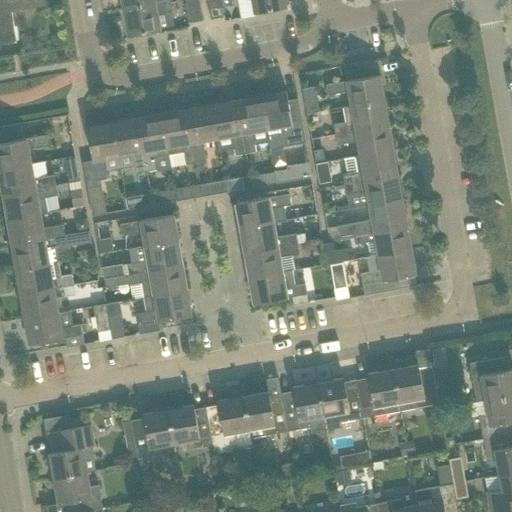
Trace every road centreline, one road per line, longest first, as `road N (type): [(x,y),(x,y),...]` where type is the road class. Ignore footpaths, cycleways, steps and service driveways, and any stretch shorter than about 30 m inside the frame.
road 1 (residential): [(0,402),(443,317),(457,296),(454,263),(398,5)]
road 2 (residential): [(94,59),(108,74),(136,75),(298,45),(335,28)]
